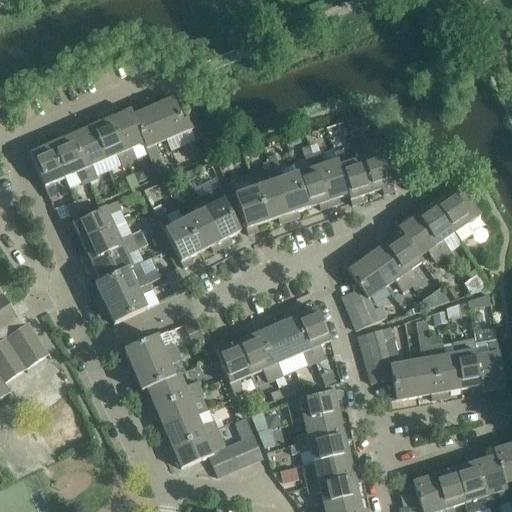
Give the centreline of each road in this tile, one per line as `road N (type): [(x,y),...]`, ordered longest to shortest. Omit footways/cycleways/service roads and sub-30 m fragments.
road 1 (residential): [(91,353),(316,262)]
road 2 (residential): [(91,353),(61,287),(64,257),(9,144)]
road 3 (residential): [(169,511),(151,459),(137,450),(91,353)]
road 4 (residential): [(369,425),(316,262)]
road 5 (residential): [(511,420),(507,403),(369,425)]
road 6 (residential): [(9,144),(149,84)]
road 7 (residential): [(316,262),(345,247),(359,224),(437,185)]
road 8 (residential): [(382,478),(511,432)]
